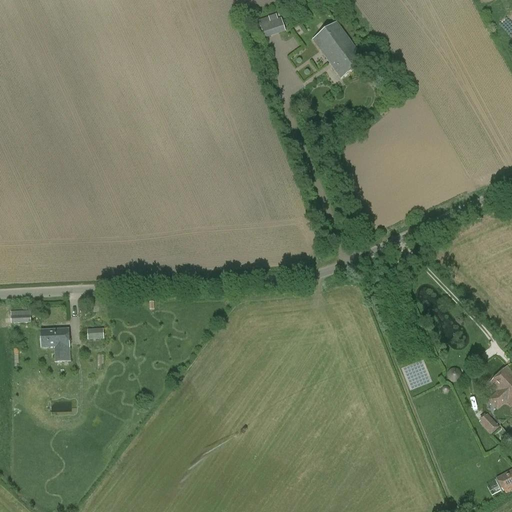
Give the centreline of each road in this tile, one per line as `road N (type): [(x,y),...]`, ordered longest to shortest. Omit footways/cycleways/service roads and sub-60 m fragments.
road 1 (unclassified): [(0,295),(278,281),(349,263)]
road 2 (unclassified): [(511,188),(349,263)]
